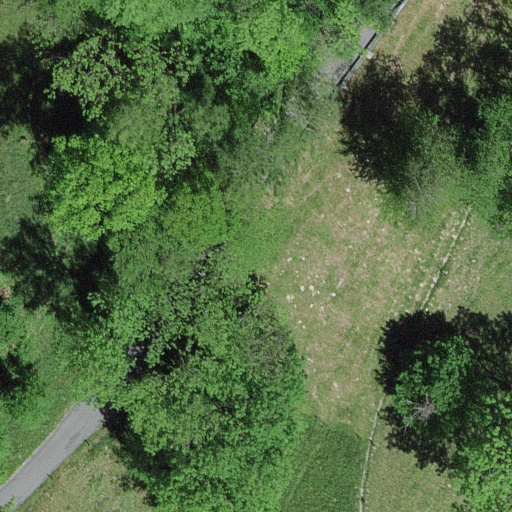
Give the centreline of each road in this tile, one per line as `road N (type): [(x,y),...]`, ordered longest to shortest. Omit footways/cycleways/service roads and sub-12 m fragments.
road 1 (unclassified): [(386,0),(227,235),(61,446),(0,506)]
road 2 (track): [(511,131),(428,308)]
